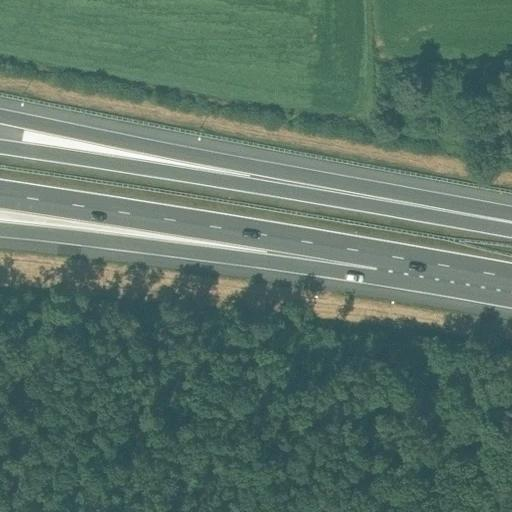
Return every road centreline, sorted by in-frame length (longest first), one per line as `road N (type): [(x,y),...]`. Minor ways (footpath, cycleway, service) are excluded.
road 1 (motorway): [(511,219),(0,117)]
road 2 (motorway): [(511,224),(0,148)]
road 3 (motorway): [(0,195),(382,253)]
road 4 (motorway): [(0,231),(173,249),(382,253)]
road 5 (motorway): [(382,253),(511,277)]
